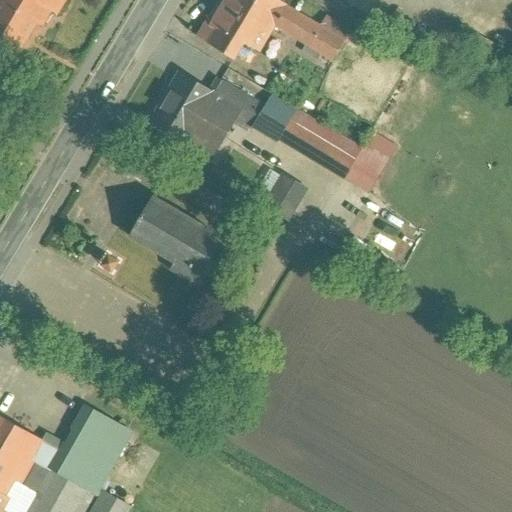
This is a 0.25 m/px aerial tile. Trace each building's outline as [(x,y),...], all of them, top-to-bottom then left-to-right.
[(59,16),(68,0),(0,0),(39,24),(43,27),(52,12),(59,16)] [(0,0),(0,48),(17,59),(39,24),(0,0)] [(322,27),(278,0),(219,0),(196,38),(230,60),(242,41),(260,52),(275,28),(331,63),(350,33),(327,18),(322,27)] [(464,27),(459,37),(503,60),(509,51),(464,27)] [(214,92),(182,73),(152,124),(213,160),(237,120),(252,129),(266,106),(222,80),(214,92)] [(266,106),(252,129),(278,145),(280,140),(299,109),(273,94),(266,106)] [(364,148),(299,109),(280,140),(370,194),(389,163),(364,148)] [(364,148),(389,163),(391,158),(366,143),(364,148)] [(259,187),(252,199),(290,221),(307,193),(284,179),(274,196),(259,187)] [(214,232),(153,196),(145,208),(133,201),(124,217),(136,224),(129,237),(171,262),(166,269),(206,292),(213,280),(208,277),(226,247),(211,238),(214,232)] [(120,262),(108,254),(101,266),(112,274),(120,262)] [(0,495),(6,499),(15,482),(37,495),(26,511),(83,511),(94,493),(100,497),(91,511),(129,511),(132,507),(104,491),(109,482),(103,478),(130,431),(85,405),(70,430),(73,432),(66,443),(47,432),(42,440),(0,415),(0,495)] [(26,511),(37,495),(15,482),(6,499),(0,508),(6,511),(26,511)]
